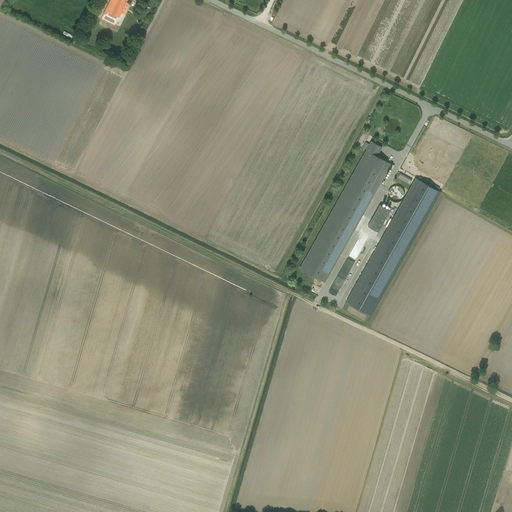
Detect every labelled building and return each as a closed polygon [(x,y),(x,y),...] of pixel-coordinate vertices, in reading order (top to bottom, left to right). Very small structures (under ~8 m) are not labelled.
[(119,17),(127,0),(110,0),(102,18),(115,25),(119,17)] [(366,150),(377,156),(382,147),(371,141),(366,150)] [(300,268),(325,282),(391,164),(377,156),(366,150),(300,268)] [(412,180),(409,178),(408,179),(399,174),(397,178),(409,184),(412,180)] [(371,316),(441,192),(416,178),(346,302),(371,316)] [(398,194),(397,189),(398,189),(398,186),(392,186),(392,198),(401,198),(401,194),(398,194)] [(378,204),(367,227),(379,232),(389,210),(378,204)] [(349,274),(359,252),(344,252),(343,255),(343,274),(349,274)]
